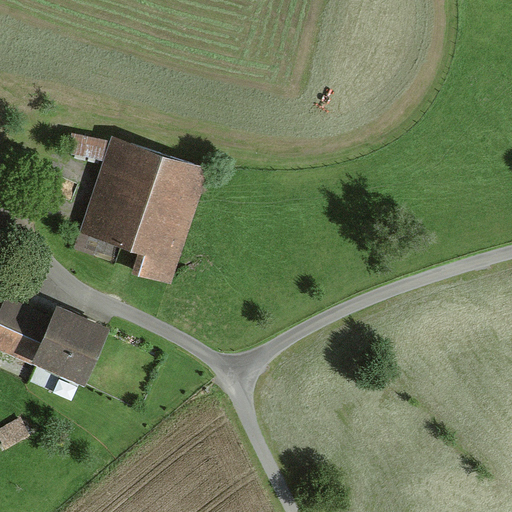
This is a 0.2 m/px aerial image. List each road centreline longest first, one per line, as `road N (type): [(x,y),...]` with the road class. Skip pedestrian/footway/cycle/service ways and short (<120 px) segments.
road 1 (track): [(0,163),(59,124),(83,119),(228,158),(282,164),(362,151),(414,121),(450,76),(462,39),(456,0)]
road 2 (unclassified): [(249,376),(78,288),(0,217)]
road 3 (unclassified): [(511,256),(322,325),(249,376)]
road 4 (unclassified): [(295,511),(246,414),(249,376)]
